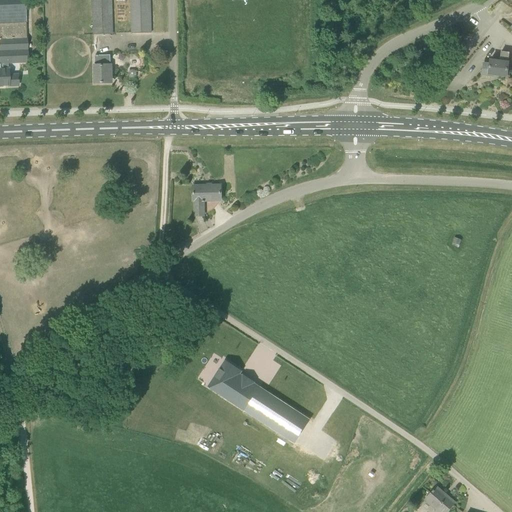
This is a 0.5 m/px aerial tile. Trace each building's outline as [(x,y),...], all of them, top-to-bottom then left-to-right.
[(0,0),(0,85),(18,85),(18,75),(8,75),(8,69),(7,69),(7,63),(27,62),(24,0),(0,0)] [(92,0),(94,34),(113,34),(111,0),(92,0)] [(151,33),(149,0),(130,0),(131,33),(151,33)] [(484,60),(482,75),(494,77),(494,75),(506,77),(510,53),(501,52),(500,62),(484,60)] [(95,65),(94,65),(95,83),(109,83),(109,78),(111,78),(111,65),(110,65),(110,55),(95,55),(95,65)] [(203,216),(203,215),(212,210),(215,207),(219,201),(221,201),(220,185),(192,186),(193,201),(194,201),(195,216),(203,216)] [(451,245),(458,248),(461,240),(454,238),(451,245)] [(250,383),(238,376),(240,373),(241,371),(225,361),(209,387),(210,388),(183,431),(302,507),(343,443),(250,383)] [(433,508),(436,510),(434,511),(446,511),(455,503),(436,487),(426,498),(435,505),(433,508)]
